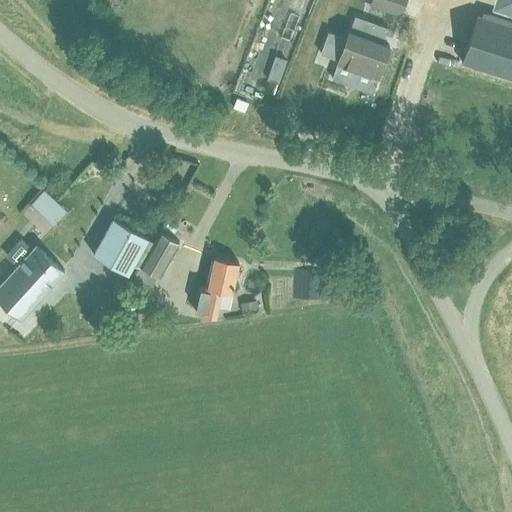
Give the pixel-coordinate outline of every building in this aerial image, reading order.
[(406,0),(372,0),(371,5),(401,15),(406,0)] [(461,61),(511,78),(511,25),(476,14),(461,61)] [(329,32),(321,53),(339,60),(338,63),(339,64),(345,66),(367,74),(377,78),(378,78),(390,45),(383,43),(380,42),(382,35),(385,36),(388,28),(367,20),(364,28),(367,29),(364,36),(361,35),(350,31),(347,38),(329,32)] [(57,200),(45,189),(45,190),(38,196),(31,204),(31,205),(37,210),(43,216),(57,200)] [(136,261),(149,238),(130,227),(114,218),(113,219),(103,237),(94,253),(95,253),(112,263),(129,273),(136,261)] [(154,286),(180,241),(161,230),(154,241),(153,243),(141,264),(135,275),(154,286)] [(153,243),(154,241),(149,238),(136,261),(141,264),(153,243)] [(18,265),(0,284),(0,300),(21,319),(65,270),(36,244),(32,249),(21,239),(6,255),(18,265)] [(202,286),(196,312),(216,316),(221,291),(232,293),(239,262),(215,257),(208,287),(202,286)] [(243,305),(245,314),(258,311),(256,302),(243,305)]
